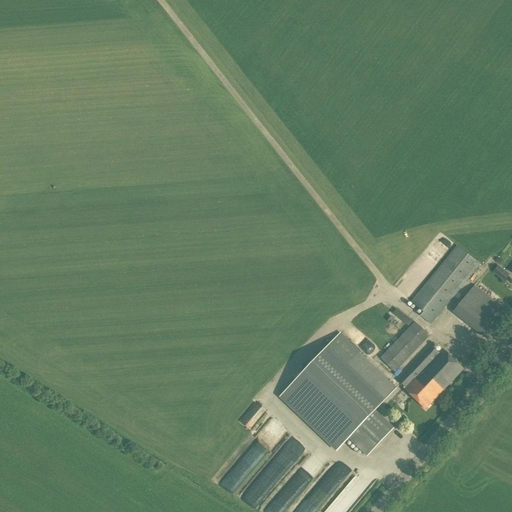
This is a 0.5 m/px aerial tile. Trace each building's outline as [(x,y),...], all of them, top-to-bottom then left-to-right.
[(404,255),(413,263),(427,247),(418,239),(404,255)] [(431,325),(481,264),(457,245),(411,301),(412,301),(411,302),(424,312),(420,316),(431,325)] [(504,281),(510,274),(499,265),(493,272),(504,281)] [(475,276),(479,280),(488,271),(484,267),(475,276)] [(486,339),(508,312),(475,284),(453,312),(486,339)] [(412,321),(397,308),(393,313),(408,325),(412,321)] [(395,372),(430,335),(415,321),(380,358),(395,372)] [(367,456),(394,427),(376,410),(397,387),(340,332),(280,397),(336,451),(348,439),(367,456)] [(368,353),(377,354),(378,348),(370,346),(368,353)] [(439,353),(433,346),(398,380),(406,388),(405,389),(426,409),(446,387),(464,369),(443,349),(439,353)] [(247,498),(259,505),(272,494),(280,491),(278,485),(294,472),(297,474),(320,455),(310,460),(308,462),(301,465),(300,463),(309,447),(294,438),(275,454),(268,438),(267,438),(257,442),(250,453),(252,458),(257,460),(263,455),(267,457),(268,461),(266,463),(248,471),(249,473),(252,471),(256,469),(258,475),(251,486),(253,488),(247,498)] [(312,484),(326,467),(315,458),(299,477),(303,480),(304,478),(312,484)] [(293,499),(298,494),(291,487),(269,509),(271,511),(287,511),(297,503),(293,499)]
